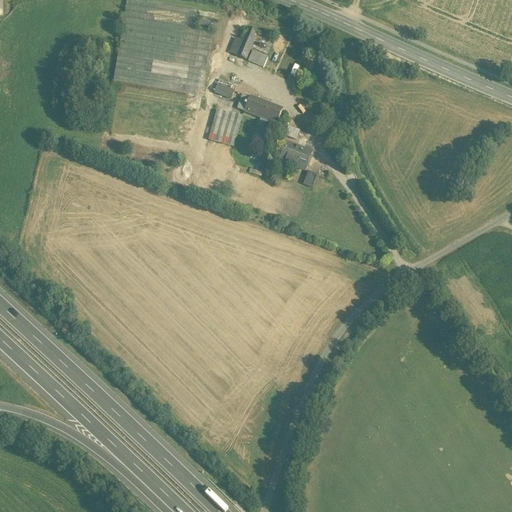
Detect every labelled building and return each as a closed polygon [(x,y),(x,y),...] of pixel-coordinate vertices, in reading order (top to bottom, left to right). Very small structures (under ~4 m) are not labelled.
[(199,11),(135,0),(127,0),(125,18),(196,30),(199,11)] [(196,30),(125,18),(118,56),(207,71),(213,33),(199,30),(196,30)] [(216,24),(200,21),(199,30),(213,33),(214,33),(216,24)] [(258,33),(249,29),(243,42),(237,57),(246,61),(258,33)] [(229,53),(237,57),(243,42),(235,39),(229,53)] [(268,58),(253,52),(249,62),(264,68),(268,58)] [(207,71),(118,56),(114,83),(203,97),(207,71)] [(236,88),(219,81),(218,85),(235,92),(236,88)] [(114,83),(113,83),(105,134),(194,148),(201,110),(203,97),(114,83)] [(235,92),(218,85),(215,93),(232,100),(235,92)] [(243,96),(238,110),(245,113),(250,99),(243,96)] [(283,110),(250,97),(250,99),(245,113),(261,119),(277,125),(283,110)] [(217,113),(201,110),(194,148),(206,151),(216,118),(217,113)] [(217,111),(217,113),(216,118),(241,125),(242,119),(217,111)] [(196,187),(194,195),(219,202),(241,125),(216,118),(206,151),(196,187)] [(277,125),(261,119),(259,126),(275,132),(277,125)] [(300,131),(289,127),(285,136),(296,140),(300,131)] [(177,182),(196,187),(206,151),(194,148),(105,134),(102,146),(184,159),(177,182)] [(297,147),(286,144),(280,162),(306,172),(313,154),(304,150),(304,149),(297,147)] [(318,176),(309,173),(304,185),(313,189),(318,176)]
